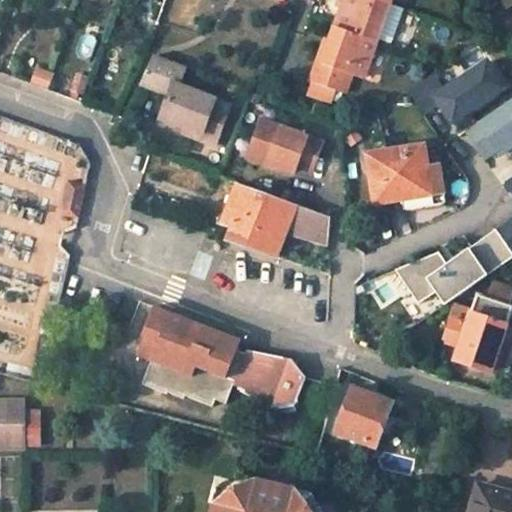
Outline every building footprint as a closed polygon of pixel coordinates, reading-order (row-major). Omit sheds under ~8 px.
[(376,0),(340,0),(338,7),(342,9),(335,27),(375,42),(390,5),(376,0)] [(394,49),(409,12),(390,5),(375,42),(394,49)] [(335,27),(329,46),(324,44),(311,81),(336,91),(344,94),(351,75),(362,79),(375,42),(335,27)] [(162,119),(185,128),(203,134),(201,140),(218,146),(233,105),(181,87),(187,71),(155,59),(143,83),(171,94),(162,119)] [(435,74),(409,91),(424,113),(440,102),(454,122),(505,87),(488,61),(446,90),(435,74)] [(306,94),(332,104),(336,91),(311,81),(306,94)] [(511,100),(466,132),(484,158),(497,149),(501,154),(511,147),(511,100)] [(250,155),(294,172),(297,164),(313,169),(323,143),(263,120),(250,155)] [(424,147),(369,155),(371,176),(377,175),(381,202),(423,196),(419,169),(427,167),(424,147)] [(419,169),(423,196),(430,195),(427,167),(419,169)] [(377,175),(371,176),(375,203),(381,202),(377,175)] [(86,185),(67,180),(59,214),(79,219),(86,185)] [(290,207),(239,188),(226,221),(235,224),(245,227),(240,244),(261,251),(272,255),(290,207)] [(298,206),(287,233),(308,240),(316,212),(298,206)] [(316,212),(308,240),(328,246),(331,218),(316,212)] [(511,219),(497,230),(511,251),(511,219)] [(235,224),(230,241),(240,244),(245,227),(235,224)] [(396,270),(419,304),(436,292),(445,305),(511,259),(511,251),(497,230),(448,264),(440,252),(396,270)] [(331,274),(332,268),(324,266),(322,272),(331,274)] [(363,284),(355,287),(358,297),(367,291),(363,284)] [(508,305),(511,291),(511,290),(493,284),(488,298),(478,295),(476,299),(469,296),(464,311),(456,308),(446,339),(461,344),(455,361),(491,373),(511,306),(508,305)] [(210,329),(154,307),(143,337),(137,358),(151,363),(142,385),(167,394),(167,393),(184,399),(185,396),(213,407),(217,400),(227,405),(234,386),(274,409),(296,405),(306,378),(292,360),(247,350),(246,354),(238,351),(241,341),(210,329)] [(403,335),(378,352),(391,357),(408,344),(403,335)] [(394,404),(354,389),(337,433),(378,447),(394,404)] [(442,500),(458,410),(429,401),(420,480),(417,479),(417,494),(442,500)] [(36,449),(36,416),(21,416),(21,405),(0,404),(0,452),(21,453),(21,449),(36,449)] [(242,483),(244,478),(218,492),(216,504),(220,505),(226,506),(229,490),(242,483)] [(226,506),(220,505),(218,511),(320,511),(313,501),(315,495),(244,478),(242,483),(229,490),(226,506)] [(470,508),(487,511),(511,511),(511,494),(477,484),(470,508)] [(325,511),(315,495),(313,501),(320,511),(325,511)]
